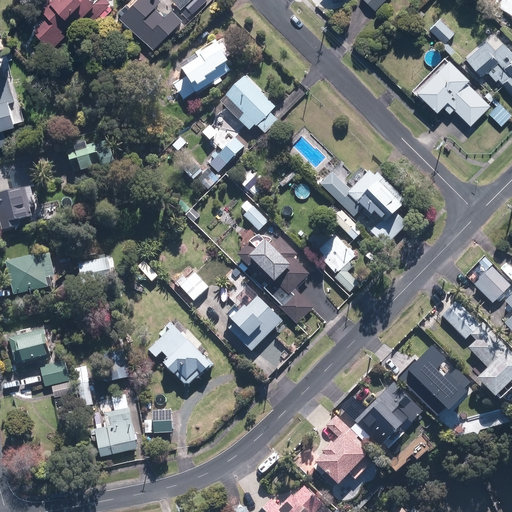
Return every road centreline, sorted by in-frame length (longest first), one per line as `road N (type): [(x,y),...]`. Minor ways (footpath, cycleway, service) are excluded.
road 1 (residential): [(478,215),(219,469),(163,489),(40,511)]
road 2 (residential): [(267,0),(478,215)]
road 3 (track): [(323,423),(305,462),(331,500),(353,508),(395,497)]
